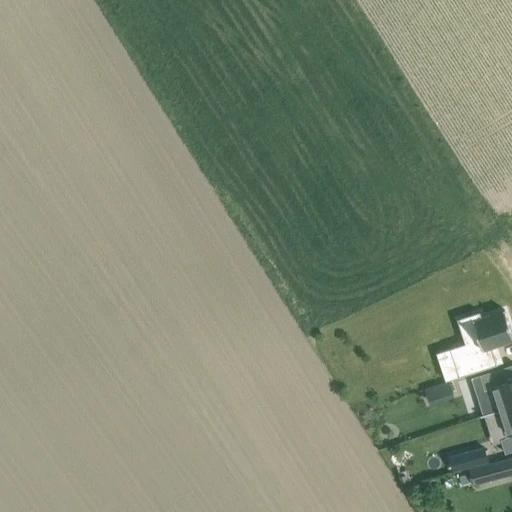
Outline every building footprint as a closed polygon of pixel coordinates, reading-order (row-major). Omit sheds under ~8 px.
[(466,342),(451,347),(460,376),(499,363),(498,362),(493,346),(511,340),(511,327),(506,309),(483,316),(481,310),(458,318),(466,342)] [(511,366),(485,375),(490,391),(494,389),(501,412),(511,408),(511,366)] [(451,380),(439,384),(443,396),(455,392),(451,380)] [(511,408),(501,412),(510,438),(511,438),(511,441),(511,408)] [(485,446),(462,452),(465,466),(489,460),(485,446)] [(511,466),(509,457),(483,464),(488,480),(511,473),(511,466)] [(434,458),(418,462),(422,477),(431,475),(429,468),(436,466),(434,458)]
